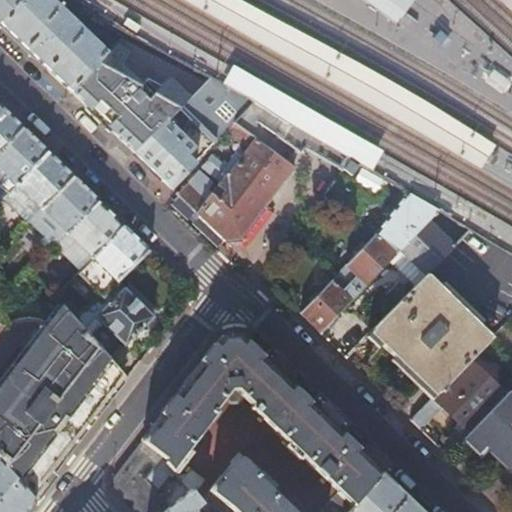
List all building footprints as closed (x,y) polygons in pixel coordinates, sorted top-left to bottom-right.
[(0,0),(0,22),(20,0),(0,0)] [(20,0),(0,22),(0,23),(70,91),(107,51),(52,0),(20,0)] [(180,0),(474,168),(491,142),(403,89),(246,2),(241,0),(180,0)] [(366,0),(395,22),(410,0),(366,0)] [(511,0),(498,0),(504,4),(511,12),(511,0)] [(125,33),(104,21),(98,31),(117,41),(125,33)] [(439,31),(432,38),(440,46),(443,42),(447,38),(439,31)] [(107,51),(70,91),(134,153),(177,109),(189,96),(168,76),(151,94),(120,65),(127,51),(114,44),(107,51)] [(232,66),(221,84),(226,87),(252,102),(283,122),(350,162),(364,169),(375,150),(232,66)] [(177,109),(134,153),(171,189),(194,164),(185,155),(192,148),(171,128),(183,116),(206,136),(221,120),(208,107),(226,87),(221,84),(208,77),(192,93),(197,97),(181,113),(177,109)] [(0,149),(22,128),(0,106),(0,149)] [(47,152),(22,128),(0,149),(0,185),(8,193),(47,152)] [(187,182),(175,194),(184,202),(193,211),(203,221),(214,232),(224,240),(231,241),(239,241),(247,229),(256,218),(294,170),(286,164),(253,140),(241,154),(237,151),(220,171),(225,175),(216,186),(222,191),(216,198),(210,193),(205,199),(187,182)] [(47,152),(8,193),(33,217),(72,177),(47,152)] [(344,170),(352,177),(358,168),(350,162),(347,166),(344,170)] [(72,177),(33,217),(59,242),(98,202),(72,177)] [(374,204),(337,179),(323,198),(359,223),(374,204)] [(432,215),(404,199),(376,235),(398,251),(427,220),(432,215)] [(98,202),(59,242),(84,266),(123,226),(98,202)] [(427,220),(398,251),(425,277),(426,275),(454,246),(427,220)] [(148,251),(123,226),(84,266),(108,288),(115,282),(148,251)] [(398,251),(376,235),(337,275),(299,314),(319,333),(398,251)] [(426,275),(425,277),(374,328),(385,340),(380,345),(394,359),(422,386),(419,389),(431,400),(438,392),(467,362),(492,337),(426,275)] [(115,282),(108,288),(99,295),(72,318),(87,335),(99,322),(112,335),(124,346),(152,317),(115,282)] [(0,464),(31,500),(107,402),(104,399),(123,375),(99,348),(87,335),(72,318),(60,305),(0,382),(0,464)] [(99,322),(87,335),(99,348),(112,335),(99,322)] [(385,340),(374,328),(373,330),(366,337),(377,348),(380,345),(385,340)] [(185,386),(143,441),(168,462),(166,465),(174,475),(191,455),(188,452),(217,414),(215,412),(232,391),(236,391),(237,392),(255,410),(254,411),(276,434),(277,433),(289,445),(286,448),(299,461),(302,458),(314,470),(314,471),(325,481),(326,480),(339,493),(337,495),(351,508),(381,475),(238,337),(222,338),(185,386)] [(391,362),(419,389),(422,386),(394,359),(391,362)] [(431,400),(410,421),(420,431),(442,408),(468,433),(503,396),(467,362),(438,392),(431,400)] [(511,396),(507,392),(503,396),(468,433),(466,436),(478,448),(486,449),(511,474),(511,396)] [(478,448),(466,436),(460,441),(472,453),(478,448)] [(129,511),(194,511),(201,506),(193,496),(182,483),(174,475),(166,465),(168,462),(143,441),(113,478),(113,492),(129,511)] [(294,511),(295,511),(283,501),(282,502),(270,491),(274,487),(260,474),(259,475),(244,461),(241,459),(237,459),(234,460),(208,492),(229,508),(233,511),(294,511)] [(0,511),(22,511),(31,500),(0,464),(0,511)] [(191,472),(182,483),(193,496),(204,482),(191,472)] [(418,511),(381,475),(351,508),(348,511),(418,511)]
